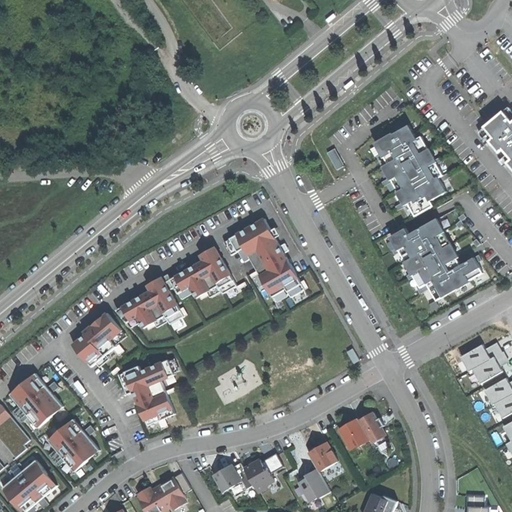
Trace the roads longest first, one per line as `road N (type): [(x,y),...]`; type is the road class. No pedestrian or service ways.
road 1 (residential): [(389,364),(277,427),(137,460),(73,511)]
road 2 (residential): [(389,364),(285,187)]
road 3 (secondary): [(0,314),(148,192)]
road 4 (secondary): [(279,129),(420,8)]
road 5 (residential): [(0,175),(118,166),(148,192)]
road 6 (secondary): [(376,0),(256,100)]
road 7 (residential): [(431,511),(432,465),(389,364)]
road 8 (unclassified): [(145,0),(194,96),(229,115)]
road 9 (residential): [(500,302),(389,364)]
